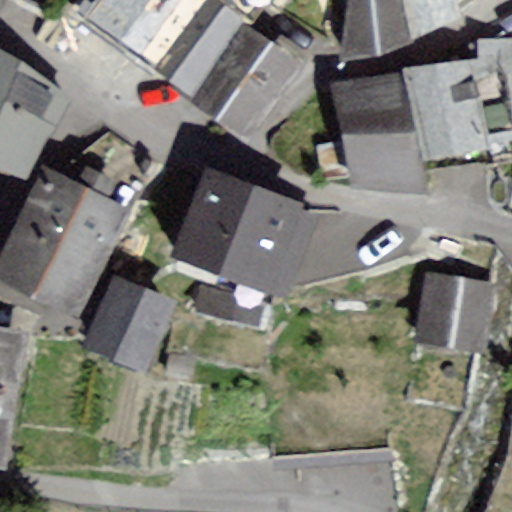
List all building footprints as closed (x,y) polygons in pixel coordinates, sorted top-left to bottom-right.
[(82,0),(71,15),(125,62),(108,83),(149,109),(210,33),(169,0),(82,0)] [(368,0),(315,0),(318,65),(371,63),(368,0)] [(407,0),(414,31),(455,13),(452,0),(407,0)] [(266,76),(210,33),(149,109),(202,149),(266,76)] [(500,51),(459,52),(462,130),(502,128),(500,51)] [(450,72),(374,80),(382,158),(458,150),(450,72)] [(0,165),(48,108),(0,82),(0,165)] [(363,90),(304,95),(311,183),(370,179),(363,90)] [(82,192),(54,177),(42,196),(16,182),(0,207),(0,313),(20,325),(87,217),(72,209),(82,192)] [(270,228),(166,185),(131,269),(235,312),(270,228)] [(386,338),(465,361),(482,301),(403,279),(386,338)] [(47,344),(106,381),(144,322),(86,284),(47,344)]
